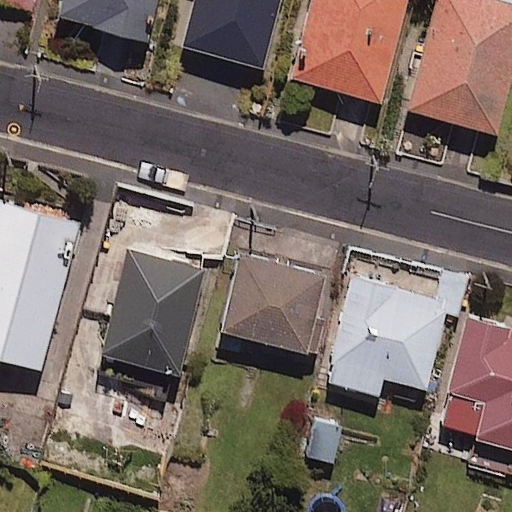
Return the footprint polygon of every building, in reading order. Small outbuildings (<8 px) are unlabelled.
[(0,0),(0,5),(32,14),(35,0),(0,0)] [(58,0),(53,21),(144,45),(156,0),(58,0)] [(193,0),(180,49),(264,72),(283,0),(193,0)] [(309,0),(287,83),(380,109),(409,0),(309,0)] [(511,85),(511,5),(491,0),(432,0),(401,113),(497,139),(511,85)] [(82,225),(0,201),(0,362),(41,373),(82,225)] [(205,270),(128,250),(101,359),(178,378),(205,270)] [(330,277),(241,255),(221,335),(310,357),(330,277)] [(468,278),(445,272),(435,311),(458,317),(468,278)] [(437,301),(354,280),(327,387),(379,400),(384,383),(425,394),(445,316),(434,314),(437,301)] [(511,331),(467,320),(438,432),(511,450),(511,331)] [(342,426),(312,419),(300,465),(329,473),(342,426)]
